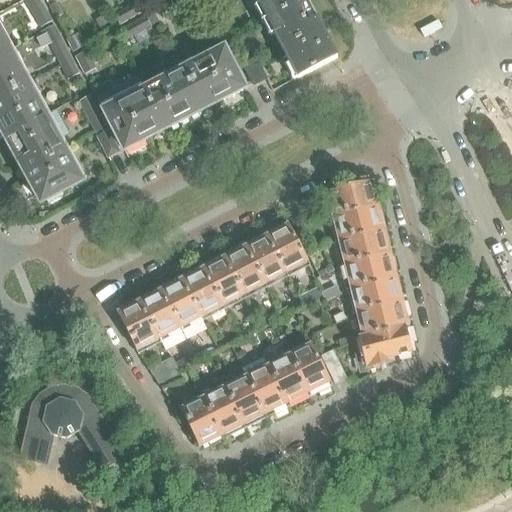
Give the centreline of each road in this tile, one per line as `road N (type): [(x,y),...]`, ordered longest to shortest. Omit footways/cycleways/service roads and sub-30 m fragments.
road 1 (residential): [(81,293),(173,445),(199,465),(234,467),(414,374),(436,350),(386,136)]
road 2 (residential): [(396,65),(49,233)]
road 3 (residential): [(81,293),(386,136)]
road 4 (residential): [(434,111),(511,270)]
